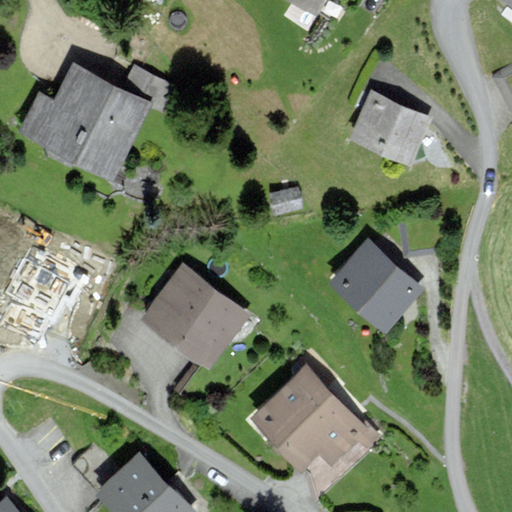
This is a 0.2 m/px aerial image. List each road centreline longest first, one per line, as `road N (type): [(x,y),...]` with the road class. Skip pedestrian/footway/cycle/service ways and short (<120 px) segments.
road 1 (residential): [(0,373),(22,366),(64,376),(296,511)]
road 2 (residential): [(462,283),(488,158),(479,104),(455,45),(451,0)]
road 3 (residential): [(466,511),(450,426),(462,283)]
